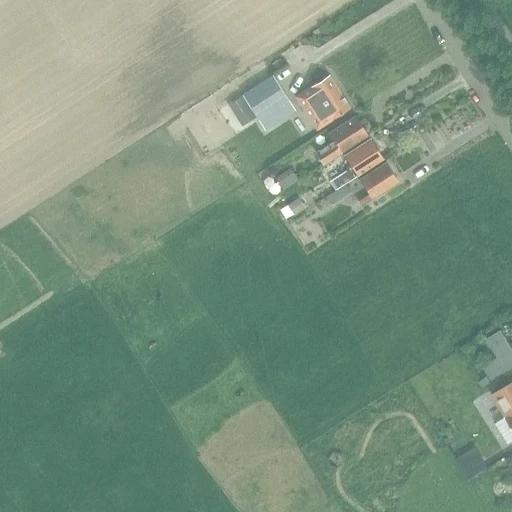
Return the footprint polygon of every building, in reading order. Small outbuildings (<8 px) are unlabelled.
[(317,127),(348,107),(326,72),(293,92),(301,105),(305,103),(310,111),(308,113),(317,127)] [(286,99),(270,75),(243,92),(259,117),(286,99)] [(321,163),(326,160),(366,135),(353,115),(326,132),(332,140),(314,152),(321,163)] [(327,181),(332,190),(342,183),(342,182),(381,159),(368,138),(342,154),(346,161),(340,165),(343,171),(327,181)] [(359,204),(395,181),(383,162),(356,179),(366,193),(356,200),(359,204)] [(342,183),(332,190),(324,195),(329,204),(348,192),(342,183)] [(490,381),(511,366),(511,351),(499,330),(485,339),(496,357),(481,366),(490,381)] [(511,381),(493,393),(507,415),(505,416),(506,418),(496,424),(506,441),(511,437),(511,381)] [(465,425),(479,448),(490,441),(476,418),(465,425)] [(487,467),(475,447),(456,458),(469,479),(487,467)]
